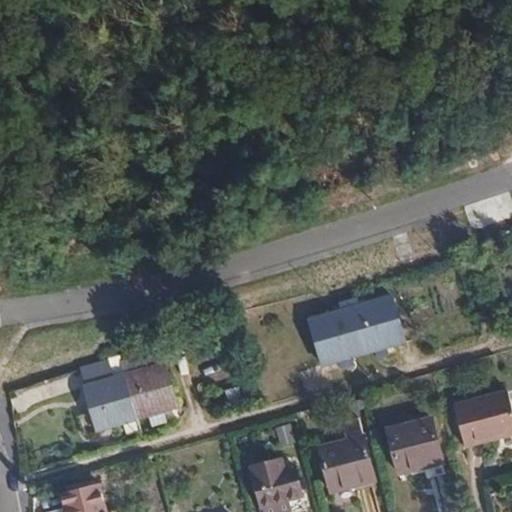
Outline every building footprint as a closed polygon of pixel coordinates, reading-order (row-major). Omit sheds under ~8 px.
[(478,280),(471,253),(456,257),(465,284),(478,280)] [(352,307),(365,351),(385,345),(387,354),(401,350),(399,342),(406,339),(393,295),(352,307)] [(325,361),(365,351),(352,307),(312,318),(325,361)] [(144,369),(167,362),(162,347),(139,354),(144,369)] [(125,374),(139,418),(152,414),(155,424),(165,422),(162,411),(180,405),(167,362),(144,369),(125,374)] [(110,363),(82,372),(99,428),(139,418),(125,374),(114,378),(110,363)] [(511,430),(511,397),(509,386),(457,401),(469,442),(511,430)] [(30,393),(12,399),(16,412),(35,406),(30,393)] [(447,458),(435,414),(391,425),(404,469),(447,458)] [(378,476),(362,418),(348,422),(351,437),(325,445),(336,486),(378,476)] [(283,470),(280,459),(251,467),(264,511),(285,511),(283,502),(303,496),(296,467),(283,470)] [(112,511),(108,497),(69,508),(70,511),(112,511)]
